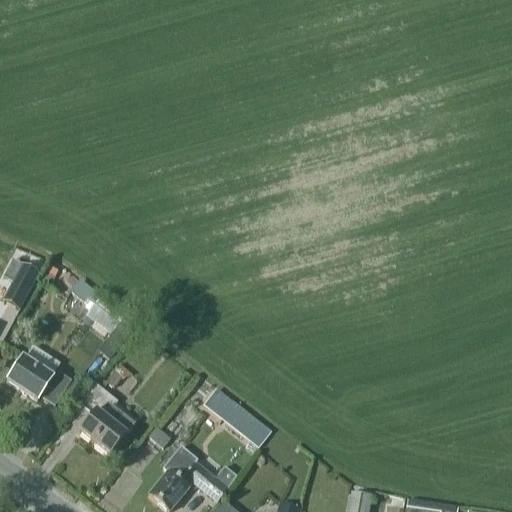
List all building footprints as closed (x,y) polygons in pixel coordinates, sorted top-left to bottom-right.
[(39,284),(47,289),(55,273),(48,269),(39,284)] [(22,270),(3,305),(18,313),(36,278),(22,270)] [(69,295),(85,307),(94,296),(79,283),(69,295)] [(128,335),(88,304),(76,320),(89,330),(92,326),(109,339),(97,353),(108,361),(128,335)] [(1,318),(0,320),(0,341),(10,323),(1,318)] [(53,409),(69,385),(55,375),(51,381),(21,361),(6,384),(36,405),(40,400),(53,409)] [(118,367),(104,384),(112,390),(120,379),(122,380),(130,378),(118,367)] [(124,438),(135,424),(113,408),(116,404),(93,387),(78,407),(91,418),(78,435),(109,459),(125,438),(124,438)] [(270,435),(215,392),(201,409),(256,452),(270,435)] [(147,439),(161,451),(169,441),(155,429),(147,439)] [(223,470),(212,483),(193,468),(196,464),(180,450),(162,472),(166,475),(147,499),(162,511),(171,511),(187,492),(186,491),(190,485),(215,505),(235,481),(223,470)] [(349,496),(345,511),(367,511),(370,499),(349,496)] [(455,511),(456,510),(406,502),(405,510),(418,511),(455,511)]
